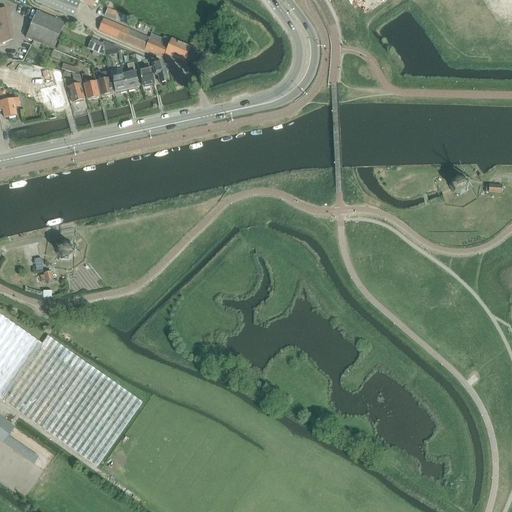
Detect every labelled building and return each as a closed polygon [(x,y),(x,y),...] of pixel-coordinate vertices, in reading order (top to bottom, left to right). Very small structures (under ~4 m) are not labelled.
[(80,3),(72,0),(35,0),(35,2),(74,18),(80,3)] [(0,44),(1,44),(13,40),(9,22),(10,22),(7,10),(5,9),(0,9),(0,44)] [(65,23),(37,12),(26,38),(54,50),(65,23)] [(163,58),(166,53),(170,55),(169,55),(184,62),(190,47),(172,40),(171,43),(151,35),(150,39),(103,19),(99,31),(163,58)] [(72,46),(60,42),(57,50),(69,54),(72,46)] [(148,60),(143,62),(145,70),(139,72),(142,87),(154,84),(149,61),(148,60)] [(155,75),(158,74),(160,83),(168,81),(166,72),(168,72),(167,66),(153,60),(154,64),(152,65),(155,75)] [(129,74),(124,75),(127,90),(139,88),(134,64),(127,65),(129,74)] [(61,72),(50,70),(54,84),(64,81),(61,72)] [(96,72),(101,96),(113,94),(108,72),(100,74),(100,71),(96,72)] [(127,90),(124,75),(116,77),(115,71),(110,72),(115,93),(127,90)] [(82,75),(87,100),(99,97),(96,82),(88,84),(86,75),(82,75)] [(86,99),(80,77),(73,79),(75,85),(68,87),(72,103),(86,99)] [(57,85),(38,90),(41,104),(48,102),(50,108),(52,107),(52,109),(62,106),(61,105),(63,104),(57,85)] [(0,89),(0,110),(3,110),(4,118),(17,116),(15,108),(20,107),(18,98),(6,101),(4,91),(1,92),(0,89)] [(465,179),(459,178),(459,177),(452,181),(452,182),(451,187),(450,188),(455,195),(456,195),(461,196),(461,197),(469,192),(468,191),(470,186),(466,178),(465,179)] [(489,185),(488,193),(501,194),(501,186),(489,185)] [(76,249),(75,249),(72,244),(73,243),(64,241),(64,242),(59,245),(58,245),(56,253),(57,254),(60,258),(59,259),(68,261),(68,260),(73,257),(74,258),(76,249)] [(0,399),(4,402),(42,348),(0,318),(0,399)] [(50,337),(42,348),(4,402),(57,439),(103,375),(50,337)] [(105,373),(103,375),(57,439),(99,469),(147,402),(105,373)] [(29,439),(0,419),(0,431),(14,442),(16,440),(24,446),(29,439)]
